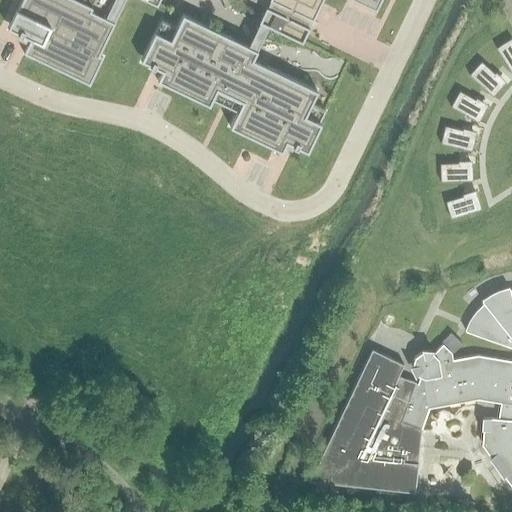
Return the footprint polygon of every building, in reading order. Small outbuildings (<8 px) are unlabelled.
[(22,0),(17,11),(9,27),(19,32),(18,34),(17,35),(20,36),(21,37),(22,35),(23,34),(27,36),(31,38),(30,39),(27,46),(23,54),(89,86),(102,58),(99,56),(114,24),(125,0),(146,0),(156,5),(158,0),(250,0),(264,7),(257,21),(259,22),(247,46),(182,15),(175,28),(161,21),(155,33),(143,60),(151,64),(150,66),(149,67),(153,69),(154,67),(155,66),(158,67),(162,69),(161,71),(157,81),(208,106),(216,90),(241,102),(229,127),(281,152),(286,142),(287,140),(290,142),(294,144),(293,145),(292,147),(296,149),(297,147),(298,146),(306,150),(319,123),(325,111),(324,111),(310,104),(317,91),(252,60),(257,51),(256,50),(268,26),(301,42),(301,41),(305,32),(308,26),(310,23),(312,19),(321,0),(320,0),(350,0),(376,12),(381,0),(22,0)] [(511,39),(511,38),(496,47),(511,73),(511,39)] [(481,61),(469,74),(492,96),(503,85),(494,76),(495,74),(481,61)] [(458,91),(450,106),(478,122),(485,109),(474,102),(475,100),(458,91)] [(444,126),(440,143),(471,151),(474,136),(462,133),(463,131),(444,126)] [(458,163),(439,163),(439,181),(471,180),(471,165),(458,165),(458,163)] [(462,196),(444,201),(449,218),(480,209),(475,195),(463,198),(462,196)] [(511,361),(475,356),(452,360),(451,352),(442,344),(433,354),(431,352),(422,351),(417,355),(414,357),(412,366),(415,374),(416,375),(420,376),(417,384),(415,383),(415,382),(398,376),(403,365),(371,349),(308,481),(342,485),(342,482),(372,485),(372,488),(414,493),(421,431),(429,408),(478,399),(503,404),(501,419),(484,417),(483,430),(486,430),(485,444),(493,455),(490,457),(504,476),(506,474),(511,481),(511,290),(511,291),(510,291),(510,289),(509,289),(508,288),(494,292),(482,299),(482,301),(481,302),(483,304),(482,305),(475,313),(464,331),(511,348),(511,361)] [(462,344),(451,333),(442,343),(453,353),(462,344)] [(456,507),(456,511),(471,511),(473,502),(457,500),(456,507)]
